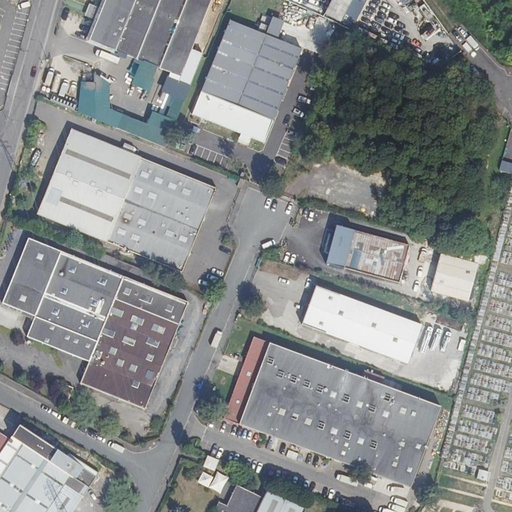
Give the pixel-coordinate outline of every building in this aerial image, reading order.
[(192,49),(211,0),(105,0),(102,9),(97,21),(97,22),(89,41),(143,62),(158,68),(171,74),(181,78),(182,74),(183,75),(187,65),(186,65),(192,49)] [(351,0),(332,0),(325,14),(341,22),(348,7),(351,0)] [(365,0),(351,0),(348,7),(359,13),(365,0)] [(97,21),(102,9),(89,4),(84,16),(97,21)] [(277,40),(284,22),(273,17),(266,35),(277,40)] [(264,143),(302,50),(277,40),(266,35),(230,21),(193,114),(241,134),(239,138),(249,142),(251,138),(264,143)] [(181,78),(171,74),(169,77),(191,85),(204,54),(192,49),(186,65),(187,65),(183,75),(182,74),(181,78)] [(148,92),(158,68),(143,62),(134,86),(148,92)] [(191,85),(169,77),(163,92),(174,97),(166,117),(153,112),(148,124),(110,109),(105,84),(94,75),(83,78),(80,114),(166,149),(191,85)] [(216,189),(71,130),(37,214),(128,251),(127,253),(129,254),(130,252),(182,273),(216,189)] [(511,173),(511,162),(501,160),(498,170),(511,173)] [(241,189),(243,184),(244,184),(246,181),(241,179),(237,188),(241,189)] [(399,284),(409,246),(336,227),(330,249),(328,248),(326,252),(329,253),(326,264),(399,284)] [(145,409),(188,302),(27,239),(2,304),(36,318),(28,338),(89,363),(81,384),(113,396),(119,399),(145,409)] [(478,265),(441,255),(430,292),(468,302),(478,265)] [(423,327),(316,287),(302,325),(409,365),(423,327)] [(411,489),(441,407),(254,338),(224,420),(384,479),(411,489)] [(69,399),(73,388),(67,386),(67,384),(55,380),(53,385),(65,390),(62,396),(69,399)] [(0,511),(72,511),(96,476),(19,424),(9,439),(0,433),(0,511)] [(214,471),(218,461),(207,457),(204,467),(214,471)] [(304,511),(305,511),(266,493),(262,500),(236,487),(225,508),(223,511),(304,511)]
